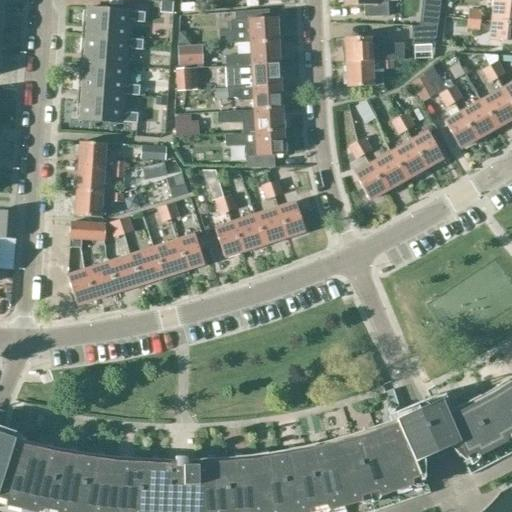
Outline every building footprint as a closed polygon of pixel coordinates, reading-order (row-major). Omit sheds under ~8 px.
[(387,6),(386,0),(342,0),(343,8),(363,7),(364,20),(388,19),(387,6)] [(511,0),(493,0),(492,15),(492,19),(511,21),(511,0)] [(82,11),(80,37),(126,39),(127,20),(132,20),(132,22),(143,23),(144,13),(127,12),(127,11),(86,9),(86,11),(82,11)] [(411,29),(436,29),(437,26),(435,26),(437,10),(426,9),(425,18),(422,18),(423,24),(412,23),(412,28),(411,28),(411,29)] [(480,14),(468,13),(467,19),(468,19),(468,22),(479,23),(480,14)] [(278,42),(277,19),(231,21),(231,34),(220,35),(221,45),(249,43),(278,42)] [(511,43),(511,21),(492,19),(489,42),(511,43)] [(478,33),(479,23),(468,22),(467,32),(478,33)] [(436,29),(411,29),(411,47),(434,46),(436,29)] [(187,33),(180,32),(178,46),(192,47),(193,39),(187,33)] [(142,40),(126,39),(80,37),(78,64),(124,67),(125,48),(130,48),(130,50),(141,51),(142,40)] [(345,53),(345,64),(393,62),(392,53),(383,53),(383,51),(379,51),(378,38),(344,40),(344,42),(342,42),(342,53),(345,53)] [(279,65),(278,42),(249,43),(250,57),(225,59),(226,68),(250,67),(279,65)] [(203,47),(179,49),(180,67),(204,66),(203,47)] [(489,67),(496,80),(505,76),(497,63),(499,58),(483,57),(489,67)] [(382,88),(383,74),(373,74),(373,71),(393,71),(393,62),(345,64),(346,75),(343,75),(344,86),(346,86),(347,89),(371,88),(372,94),(383,93),(382,88)] [(77,92),(122,95),(138,96),(139,86),(128,86),(128,87),(122,87),(124,67),(78,64),(77,92)] [(280,88),(279,65),(250,67),(251,78),(227,79),(227,91),(280,88)] [(411,84),(421,103),(436,95),(430,83),(438,78),(432,67),(421,75),(422,77),(411,84)] [(488,85),(496,81),(496,80),(489,67),(481,72),(488,85)] [(195,69),(187,69),(175,69),(177,92),(197,91),(195,69)] [(492,83),(511,117),(511,85),(502,91),(496,81),(492,83)] [(443,86),(446,92),(446,91),(454,105),(462,100),(454,87),(453,87),(450,82),(443,86)] [(511,120),(511,117),(492,83),(486,86),(492,97),(480,104),(495,130),(511,120)] [(227,91),(215,91),(216,100),(238,99),(238,102),(252,102),(253,112),(282,110),(280,88),(227,91)] [(446,91),(446,92),(438,96),(445,109),(454,105),(446,91)] [(122,95),(77,92),(75,118),(79,118),(79,121),(120,123),(136,124),(137,114),(126,113),(126,115),(121,115),(122,95)] [(495,130),(480,104),(462,114),(477,140),(495,130)] [(282,110),(253,112),(216,114),(217,125),(241,124),(242,134),(242,136),(283,133),(282,110)] [(407,114),(399,119),(406,132),(412,143),(408,145),(423,171),(441,161),(426,134),(421,137),(415,125),(414,126),(407,114)] [(459,151),(477,140),(462,114),(444,124),(459,151)] [(192,118),(175,118),(176,139),(199,138),(199,123),(192,123),(192,118)] [(406,132),(399,119),(390,124),(398,137),(406,132)] [(283,133),(242,136),(242,134),(224,135),(225,148),(245,147),(246,171),(274,170),(274,157),(284,156),(283,133)] [(364,139),(356,143),(364,156),(371,152),(364,139)] [(364,156),(356,143),(348,148),(356,161),(364,156)] [(77,169),(104,171),(112,172),(124,172),(124,164),(113,163),(114,160),(104,159),(105,146),(79,144),(79,147),(76,147),(75,157),(78,158),(77,169)] [(423,171),(408,145),(390,155),(405,181),(423,171)] [(164,161),(165,150),(141,148),(141,160),(164,161)] [(405,181),(390,155),(371,165),(386,192),(405,181)] [(204,164),(216,190),(227,185),(215,159),(204,164)] [(386,192),(371,165),(353,176),(368,202),(386,192)] [(104,171),(77,169),(77,179),(74,179),(73,190),(76,190),(76,194),(102,195),(104,171)] [(124,172),(112,172),(111,179),(123,180),(124,172)] [(165,180),(171,199),(187,194),(181,176),(176,177),(175,177),(165,180)] [(277,182),(270,184),(260,187),(265,201),(273,198),(277,208),(273,210),(283,240),(303,233),(293,205),(289,206),(285,194),(281,195),(277,182)] [(102,195),(76,194),(75,203),(72,203),(72,214),(74,214),(74,218),(100,220),(101,207),(110,208),(110,203),(122,204),(122,196),(102,195)] [(231,197),(230,197),(225,199),(229,212),(236,210),(231,197)] [(229,212),(225,199),(214,202),(219,217),(229,213),(229,212)] [(179,219),(174,204),(156,210),(160,224),(179,219)] [(283,240),(273,210),(253,216),(263,246),(283,240)] [(0,211),(0,239),(14,240),(16,213),(0,211)] [(263,246),(253,216),(230,223),(230,226),(233,225),(243,253),(263,246)] [(133,233),(128,218),(108,225),(113,239),(133,233)] [(104,243),(105,226),(70,224),(69,241),(69,249),(80,250),(81,242),(104,243)] [(223,260),(243,253),(233,225),(230,226),(213,231),(223,260)] [(193,237),(168,245),(177,273),(202,265),(193,237)] [(177,273),(168,245),(142,253),(151,282),(177,273)] [(151,282),(142,253),(117,262),(126,290),(151,282)] [(126,290),(117,262),(92,270),(101,298),(126,290)] [(101,298),(92,270),(66,278),(76,306),(101,298)] [(440,418),(439,419),(440,420),(442,419),(446,426),(448,425),(452,433),(457,445),(465,462),(460,464),(461,466),(463,465),(511,439),(511,375),(510,377),(505,380),(501,383),(499,383),(497,384),(493,387),(489,389),(485,392),(479,395),(473,399),(467,402),(464,403),(462,404),(460,406),(455,408),(451,410),(446,412),(440,418)] [(432,403),(431,404),(426,406),(407,415),(401,418),(401,419),(402,420),(397,422),(404,440),(413,464),(457,445),(452,433),(448,425),(446,426),(442,419),(440,420),(439,419),(440,418),(446,412),(441,400),(441,399),(432,403)] [(15,441),(12,440),(0,483),(0,505),(31,511),(322,511),(369,500),(424,481),(427,481),(426,479),(420,482),(413,464),(404,440),(397,422),(402,420),(401,419),(394,421),(392,422),(390,423),(387,424),(386,424),(385,425),(384,425),(376,428),(369,430),(361,433),(360,433),(359,433),(358,434),(353,435),(347,437),(342,438),(340,439),(339,439),(331,441),(323,444),(315,445),(314,446),(313,446),(311,446),(305,448),(299,449),(292,450),(288,451),(281,452),(273,454),(265,455),(264,455),(263,455),(262,456),(254,457),(246,457),(239,458),(237,459),(235,459),(227,460),(219,460),(212,461),(210,461),(209,461),(208,461),(204,461),(200,461),(196,462),(193,462),(189,462),(186,462),(175,462),(173,462),(170,462),(168,462),(164,462),(160,462),(156,461),(155,461),(154,461),(152,461),(144,461),(137,460),(129,460),(127,460),(126,460),(125,459),(117,459),(110,458),(102,457),(100,457),(98,457),(90,456),(82,454),(74,453),(73,453),(72,453),(71,453),(64,451),(58,450),(51,449),(50,449),(49,448),(48,448),(40,447),(32,445),(24,443),(23,443),(22,442),(21,442),(18,441),(15,441)] [(0,483),(12,440),(6,438),(0,435),(0,483)]
